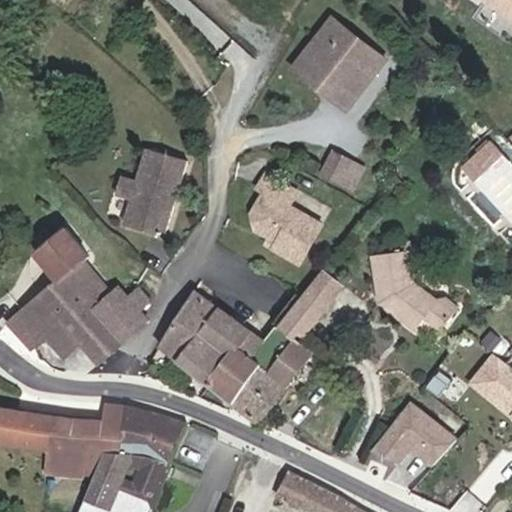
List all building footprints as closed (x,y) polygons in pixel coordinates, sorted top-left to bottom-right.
[(511,0),(488,0),(511,17),(511,0)] [(377,72),(361,59),(370,47),(334,19),(295,67),(312,81),(316,76),(333,89),(329,94),(347,109),(377,72)] [(377,72),(386,60),(370,47),(361,59),(377,72)] [(333,89),(316,76),(312,81),(329,94),(333,89)] [(504,154),(493,142),(482,152),(493,165),(504,154)] [(165,236),(174,205),(168,204),(170,196),(176,197),(188,160),(146,148),(137,180),(123,176),(118,194),(132,198),(124,223),(165,236)] [(336,184),(351,158),(335,149),(321,175),(336,184)] [(493,165),(482,152),(466,167),(477,179),(493,165)] [(511,167),(511,162),(504,154),(493,165),(504,176),(511,167)] [(352,192),(366,166),(351,158),(336,184),(352,192)] [(300,263),(321,226),(289,207),(297,193),(254,168),(246,182),(258,189),(250,203),(256,230),(269,237),(277,242),(273,248),(300,263)] [(174,205),(176,197),(170,196),(168,204),(174,205)] [(123,343),(93,307),(110,293),(84,261),(90,255),(66,226),(34,252),(58,281),(10,321),(32,346),(46,333),(65,355),(81,340),(100,361),(123,343)] [(273,248),(277,242),(269,237),(265,243),(273,248)] [(438,299),(415,282),(411,250),(374,255),(380,303),(394,314),(398,309),(419,325),(425,317),(442,330),(459,307),(447,298),(438,299)] [(332,299),(342,286),(323,271),(313,284),(332,299)] [(308,329),(332,299),(313,284),(289,313),(306,326),(308,329)] [(129,298),(119,286),(110,293),(93,307),(123,343),(149,320),(140,310),(129,298)] [(129,298),(140,310),(150,301),(139,288),(129,298)] [(264,342),(194,291),(160,345),(209,384),(235,351),(250,359),(264,342)] [(419,325),(398,309),(394,314),(416,330),(419,325)] [(295,340),(306,326),(289,313),(278,327),(295,340)] [(209,384),(233,404),(260,366),(269,373),(294,341),(276,327),(264,342),(250,359),(235,351),(209,384)] [(260,366),(233,404),(258,423),(313,353),(295,340),(294,341),(269,373),(260,366)] [(511,366),(498,355),(476,382),(511,410),(511,366)] [(436,374),(427,387),(439,395),(448,382),(436,374)] [(433,466),(459,438),(412,402),(375,451),(401,463),(412,449),(433,466)] [(121,453),(129,405),(106,403),(104,421),(72,418),(0,406),(0,442),(22,447),(50,451),(47,474),(83,477),(84,474),(96,474),(106,452),(121,453)] [(111,509),(134,455),(147,457),(170,464),(187,422),(129,405),(121,453),(106,452),(96,474),(86,498),(111,509)] [(111,509),(86,498),(81,511),(149,511),(170,464),(147,457),(134,455),(111,509)] [(365,511),(367,510),(339,494),(292,470),(279,497),(305,511),(365,511)]
